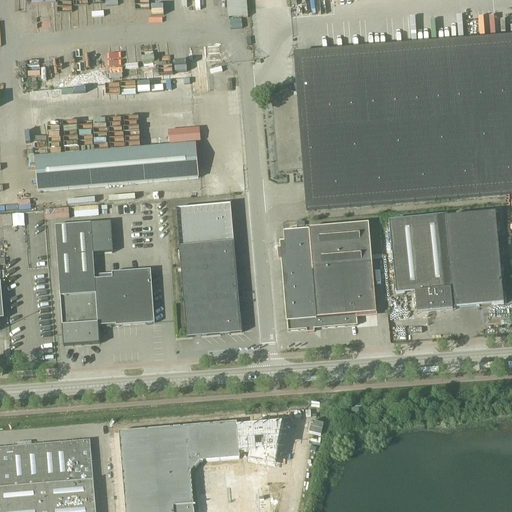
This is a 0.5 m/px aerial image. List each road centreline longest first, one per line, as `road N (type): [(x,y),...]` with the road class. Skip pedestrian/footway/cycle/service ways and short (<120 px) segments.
road 1 (unclassified): [(270,374),(245,66)]
road 2 (secondary): [(0,392),(270,374)]
road 3 (secondary): [(270,374),(511,358)]
